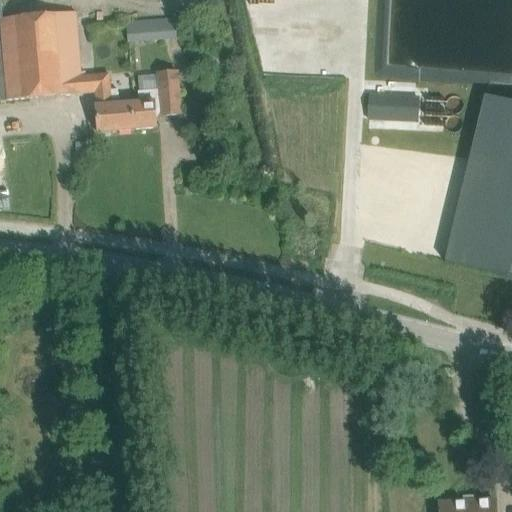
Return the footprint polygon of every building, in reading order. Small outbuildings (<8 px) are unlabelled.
[(83,94),(81,74),(80,74),(77,13),(1,20),(9,101),(83,95),(83,94)] [(127,22),(129,44),(178,40),(176,18),(127,22)] [(1,20),(0,19),(0,102),(7,101),(9,101),(1,20)] [(139,104),(132,105),(133,131),(157,129),(156,117),(162,116),(162,117),(182,116),(178,72),(157,74),(158,91),(138,93),(139,104)] [(96,93),(97,108),(119,106),(118,91),(108,91),(108,73),(81,74),(83,94),(96,93)] [(370,96),(369,121),(417,123),(418,99),(370,96)] [(511,103),(485,98),(446,263),(511,278),(511,103)] [(119,106),(97,108),(96,108),(98,134),(133,131),(132,105),(119,106)] [(439,511),(494,511),(494,500),(439,504),(439,511)]
